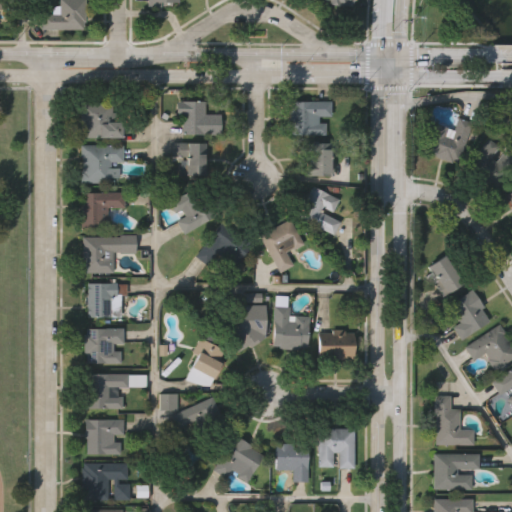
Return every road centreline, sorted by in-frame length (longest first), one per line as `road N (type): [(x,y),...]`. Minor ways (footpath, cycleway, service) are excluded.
road 1 (residential): [(46,511),(46,74)]
road 2 (tertiary): [(377,76),(378,511)]
road 3 (tertiary): [(398,511),(398,188)]
road 4 (tertiary): [(377,56),(103,55)]
road 5 (tertiary): [(46,74),(256,76)]
road 6 (residential): [(341,57),(250,8),(235,9),(165,56)]
road 7 (residential): [(511,281),(467,214),(437,193),(398,188)]
road 8 (residential): [(261,391),(398,393)]
road 9 (tertiary): [(256,76),(377,76)]
